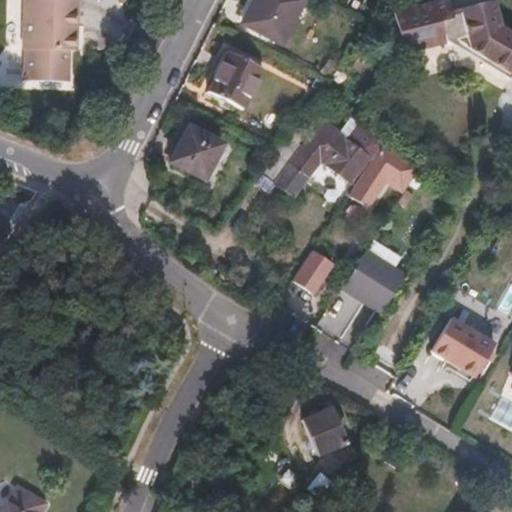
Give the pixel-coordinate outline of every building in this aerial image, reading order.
[(76,0),(64,0),(21,0),(19,48),(21,49),(26,49),(25,82),(65,84),(66,51),(75,51),(75,35),(70,35),(70,27),(75,27),(76,0)] [(301,0),(253,0),(242,24),(281,43),(301,0)] [(448,41),(459,38),(451,10),(448,0),(442,0),(394,12),(404,52),(448,41)] [(511,32),(501,26),(500,22),(494,0),(490,0),(461,8),(468,36),(471,48),(486,58),(483,62),(511,79),(511,77),(511,32)] [(461,8),(451,10),(459,38),(468,36),(461,8)] [(511,28),(500,22),(501,26),(511,32),(511,28)] [(263,68),(229,52),(210,92),(244,109),(263,68)] [(321,121),(303,145),(288,166),(305,178),(321,158),(351,178),(368,154),(321,121)] [(223,145),(189,128),(170,164),(204,182),(223,145)] [(290,136),(279,151),(275,156),(288,166),(303,145),(290,136)] [(386,142),(376,157),(412,183),(416,176),(422,169),(386,142)] [(288,166),(275,156),(264,173),(277,181),(288,166)] [(412,183),(376,157),(350,197),(370,210),(387,186),(403,196),(412,183)] [(305,178),(288,166),(277,181),(292,193),(305,178)] [(405,272),(368,248),(342,287),(380,311),(405,272)] [(329,263),(310,251),(290,282),(309,295),(329,263)] [(492,343),(448,317),(429,350),(473,376),(482,360),(487,352),(492,343)] [(492,354),(487,352),(482,360),(487,363),(492,354)] [(330,408),(301,419),(315,456),(344,444),(330,408)] [(212,418),(203,413),(193,429),(202,434),(212,418)] [(0,507),(0,511),(39,511),(43,505),(15,488),(5,505),(2,504),(0,507)]
